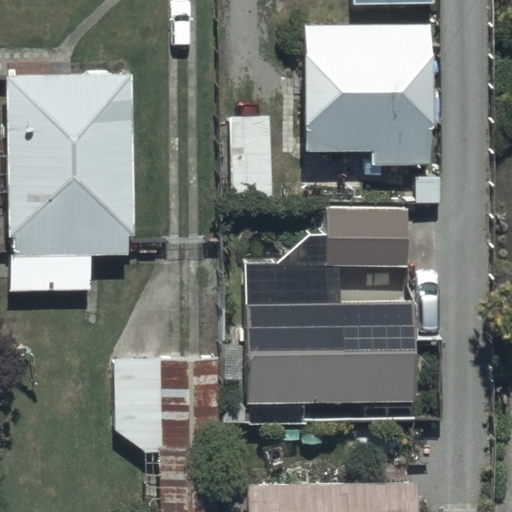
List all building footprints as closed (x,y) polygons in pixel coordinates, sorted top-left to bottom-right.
[(421,19),(296,19),(296,48),(294,48),(295,123),(299,123),(299,146),(360,146),(360,159),(365,159),(365,160),(425,160),(424,47),(421,47),(421,19)] [(126,229),(125,69),(70,69),(70,59),(50,60),(50,68),(0,68),(0,167),(1,285),(87,285),(87,248),(122,248),(122,229),(126,229)] [(266,112),(225,112),(225,201),(266,201),(266,112)] [(400,202),(320,203),(320,260),(343,260),(343,289),(384,289),(384,259),(400,259),(400,202)] [(408,296),(237,297),(238,397),(245,397),(245,420),(299,420),(299,397),(408,396),(408,296)] [(211,511),(212,353),(110,354),(111,426),(143,448),(142,511),(211,511)] [(410,511),(410,477),(241,478),(241,511),(410,511)]
